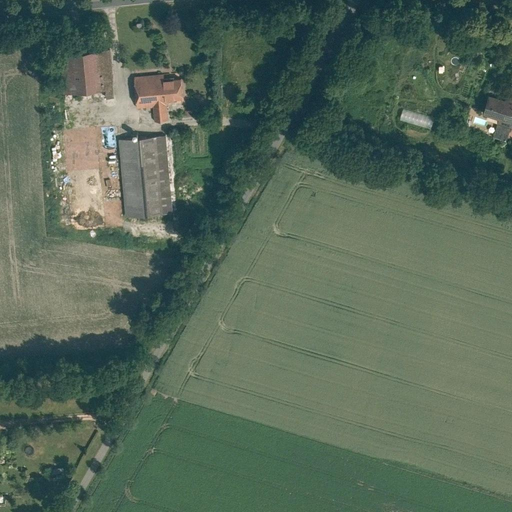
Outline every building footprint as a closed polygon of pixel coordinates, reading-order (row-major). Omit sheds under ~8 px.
[(106,48),(63,51),(67,89),(110,85),(106,48)] [(164,71),(134,75),(138,104),(151,102),(167,100),(164,78),(164,71)] [(178,76),(164,78),(167,100),(181,98),(178,76)] [(487,92),(481,111),(500,117),(494,136),(507,140),(511,125),(511,92),(506,91),(504,97),(487,92)] [(167,100),(151,102),(154,118),(170,116),(167,100)] [(167,131),(117,135),(124,213),(173,209),(167,131)] [(89,204),(107,203),(105,173),(87,174),(89,204)] [(52,468),(53,479),(66,478),(65,467),(52,468)]
